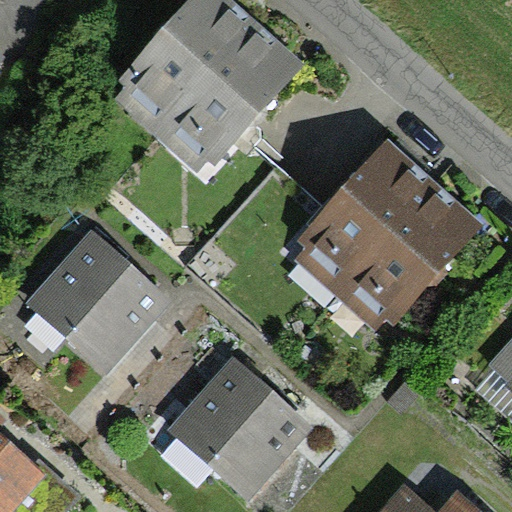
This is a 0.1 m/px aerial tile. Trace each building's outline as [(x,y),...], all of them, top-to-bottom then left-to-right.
[(197,11),(119,101),(203,173),(281,82),(197,11)] [(381,168),(298,262),(381,336),(465,241),(381,168)] [(92,368),(150,309),(85,245),(27,303),(92,368)] [(511,357),(490,383),(511,401),(511,357)] [(223,378),(170,440),(243,503),(297,441),(223,378)] [(0,511),(72,511),(42,485),(30,498),(0,471),(0,511)]
